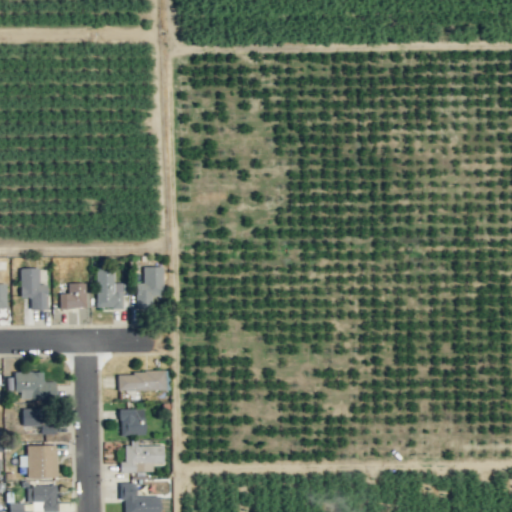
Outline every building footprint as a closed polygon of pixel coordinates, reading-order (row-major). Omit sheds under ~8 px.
[(161,266),(141,266),(142,282),(134,282),(135,308),(151,308),(151,296),(162,296),(161,266)] [(37,267),(18,268),(19,297),(28,297),(29,309),(46,309),(45,284),(38,284),(37,267)] [(120,282),(112,282),(111,269),(94,269),(95,307),(121,307),(120,282)] [(83,282),(67,283),(67,292),(58,293),(58,308),(84,307),(83,282)] [(54,399),(54,381),(41,381),(41,371),(13,371),(12,399),(54,399)] [(163,371),(116,372),(116,390),(163,389),(163,371)] [(142,408),(118,408),(119,434),(143,434),(142,408)] [(55,433),(55,409),(21,410),(21,425),(39,425),(39,434),(55,433)] [(161,443),(123,444),(123,461),(118,461),(118,472),(151,471),(151,463),(162,463),(161,443)] [(55,477),(55,444),(25,445),(25,456),(17,456),(17,466),(25,466),(25,478),(55,477)] [(122,511),(158,511),(158,495),(134,495),(134,482),(118,482),(118,500),(122,500),(122,511)] [(55,511),(55,485),(26,485),(26,502),(32,502),(32,511),(55,511)] [(20,511),(21,502),(7,503),(7,511),(20,511)]
